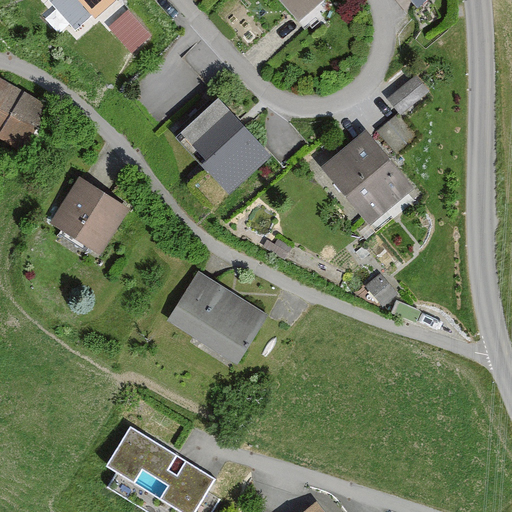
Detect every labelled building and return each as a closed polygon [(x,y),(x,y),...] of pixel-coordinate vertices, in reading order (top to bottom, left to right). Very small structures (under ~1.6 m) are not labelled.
[(55,0),(56,0),(55,0),(74,0),(92,20),(115,0),(55,0)] [(324,0),(279,0),(301,22),(324,0)] [(390,93),(401,109),(431,90),(420,74),(390,93)] [(19,95),(0,84),(0,142),(21,154),(49,105),(21,90),(19,95)] [(266,159),(217,109),(181,144),(230,194),(266,159)] [(413,193),(366,136),(322,171),(369,229),(413,193)] [(127,211),(78,181),(50,226),(99,256),(127,211)] [(267,317),(196,276),(168,324),(240,365),(267,317)] [(176,511),(197,511),(217,480),(133,429),(107,470),(176,511)]
